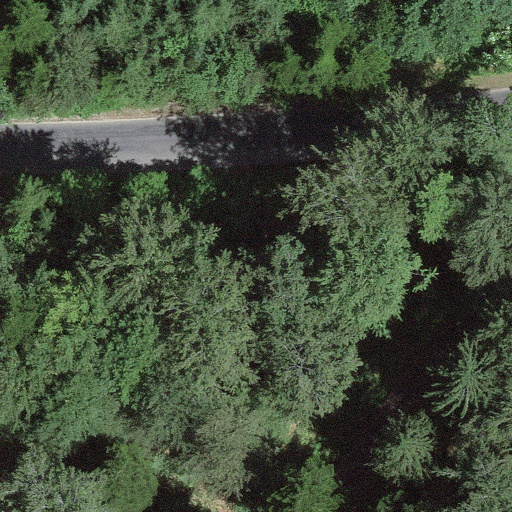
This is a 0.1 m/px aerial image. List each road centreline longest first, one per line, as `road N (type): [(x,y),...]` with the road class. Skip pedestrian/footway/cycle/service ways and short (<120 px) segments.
road 1 (unclassified): [(511,111),(362,132),(0,144)]
road 2 (track): [(332,511),(394,409),(511,288)]
